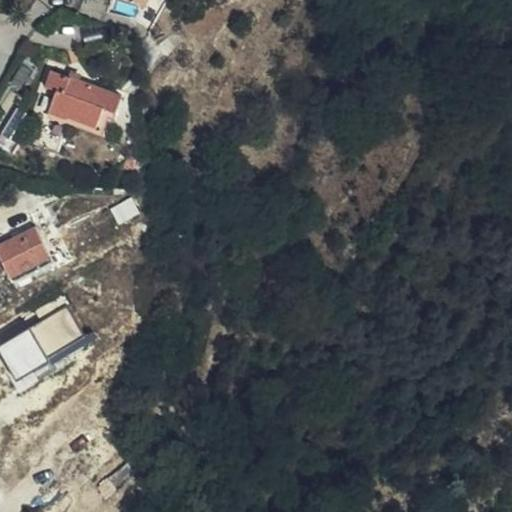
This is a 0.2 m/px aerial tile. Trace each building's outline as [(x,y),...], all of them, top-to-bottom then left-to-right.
[(120,0),(145,10),(149,0),(120,0)] [(115,115),(121,97),(50,72),(44,88),(55,92),(47,115),(66,122),(67,119),(96,129),(104,111),(115,115)] [(120,220),(139,207),(132,196),(112,209),(120,220)] [(49,256),(35,228),(0,244),(0,260),(8,277),(49,256)] [(0,344),(0,345),(20,380),(90,338),(70,303),(0,344)]
